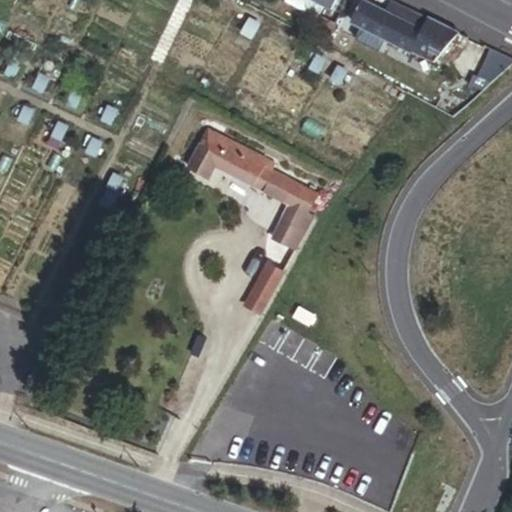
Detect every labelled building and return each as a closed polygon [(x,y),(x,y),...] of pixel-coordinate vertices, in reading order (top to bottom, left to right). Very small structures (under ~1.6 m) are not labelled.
[(312,0),(330,9),(335,0),(312,0)] [(433,64),(460,32),(429,17),(422,31),(421,30),(384,12),(362,0),(351,21),(366,28),(383,37),(433,64)] [(425,19),(389,2),(384,12),(421,30),(425,19)] [(324,43),(334,24),(311,12),(301,30),(324,43)] [(253,37),(259,26),(248,20),(242,31),(253,37)] [(377,45),(383,37),(366,28),(361,37),(377,45)] [(320,73),(325,62),(314,56),(309,67),(320,73)] [(15,77),(20,66),(9,61),(4,72),(15,77)] [(341,84),(347,73),(336,67),(330,78),(341,84)] [(43,91),(48,79),(38,74),(32,86),(43,91)] [(76,107),(82,96),(71,91),(66,102),(76,107)] [(29,122),(34,112),(22,106),(17,117),(29,122)] [(112,122),(117,112),(106,106),(101,117),(112,122)] [(61,139),(67,127),(56,123),(51,134),(61,139)] [(317,192),(272,169),(275,163),(205,128),(185,168),(205,178),(211,166),(287,204),(270,237),(293,248),(309,216),(305,214),(317,192)] [(96,155),(101,144),(90,138),(85,150),(96,155)] [(117,190),(122,179),(111,174),(106,185),(117,190)] [(110,208),(116,197),(105,192),(99,203),(110,208)] [(258,311),(273,281),(259,274),(243,304),(258,311)]
